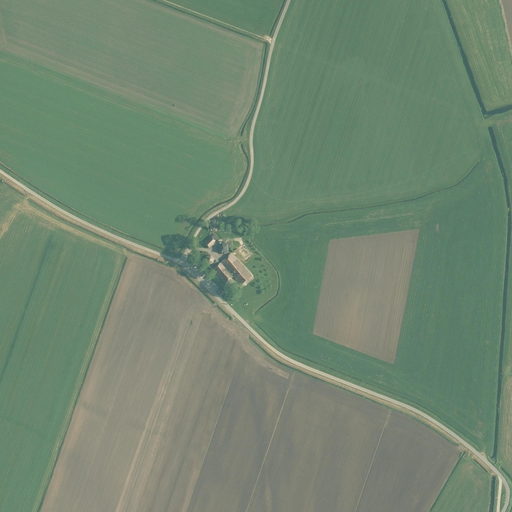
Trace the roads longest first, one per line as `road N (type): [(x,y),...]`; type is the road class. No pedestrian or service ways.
road 1 (unclassified): [(501,511),(502,478),(443,425),(278,353),(180,261)]
road 2 (unclassified): [(180,261),(204,219),(235,199),(248,179),(251,128),(287,0)]
road 3 (unclassified): [(180,261),(98,228),(0,170)]
